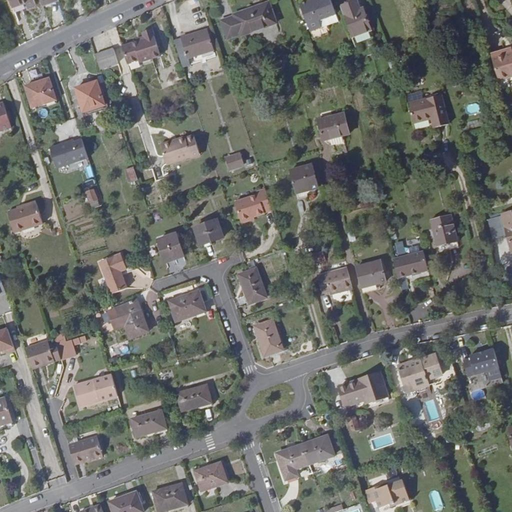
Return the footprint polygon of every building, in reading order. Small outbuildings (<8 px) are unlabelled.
[(297,0),(307,27),(319,23),(316,17),(334,11),(330,0),(297,0)] [(355,0),(352,1),(362,31),(368,29),(358,0),(355,0)] [(349,36),(362,31),(352,1),(339,5),(349,36)] [(234,19),(232,20),(237,37),(240,36),(240,38),(275,26),(268,5),(234,17),(234,19)] [(290,6),(282,8),(286,19),(293,17),(290,6)] [(237,37),(232,20),(221,24),(226,40),(237,37)] [(143,32),(152,58),(160,56),(152,30),(143,32)] [(143,40),(136,42),(121,47),(127,64),(138,61),(138,63),(152,58),(143,32),(141,33),(143,37),(143,40)] [(207,34),(198,37),(203,54),(212,51),(207,34)] [(203,54),(198,37),(175,44),(183,70),(191,68),(188,59),(203,54)] [(100,69),(117,64),(113,50),(96,55),(100,69)] [(492,70),(497,86),(511,81),(511,79),(506,58),(505,54),(489,59),(492,70)] [(102,103),(103,106),(109,104),(106,96),(104,96),(102,92),(105,91),(102,83),(100,84),(99,79),(77,87),(84,109),(88,108),(102,103)] [(511,81),(497,86),(499,96),(511,92),(511,81)] [(33,87),(40,106),(53,102),(46,82),(33,87)] [(31,109),(40,106),(33,87),(24,90),(31,109)] [(442,105),(422,111),(430,141),(450,135),(442,105)] [(430,141),(422,111),(409,114),(417,144),(430,141)] [(344,113),(318,119),(323,139),(349,133),(344,113)] [(57,138),(79,134),(76,120),(54,124),(57,138)] [(171,142),(170,140),(159,143),(166,164),(191,156),(189,149),(196,147),(192,134),(185,137),(184,136),(175,138),(176,140),(171,142)] [(57,168),(89,158),(82,139),(75,141),(74,140),(50,148),(57,168)] [(189,149),(191,156),(191,157),(199,155),(196,147),(189,149)] [(231,171),(240,168),(237,157),(228,160),(231,171)] [(134,179),(130,165),(122,168),(127,181),(134,179)] [(310,169),(288,175),(295,197),(317,190),(310,169)] [(95,191),(93,192),(89,193),(92,203),(98,201),(95,191)] [(250,220),(254,219),(263,216),(263,215),(271,213),(265,192),(258,194),(259,198),(235,205),(241,225),(251,223),(250,220)] [(17,209),(17,212),(36,205),(35,202),(17,209)] [(43,225),(36,205),(17,212),(8,215),(15,235),(43,225)] [(511,208),(501,211),(511,248),(511,247),(511,208)] [(457,246),(450,218),(430,223),(437,251),(457,246)] [(223,239),(216,221),(195,228),(201,246),(223,239)] [(182,257),(176,235),(159,241),(166,262),(182,257)] [(439,255),(458,251),(457,246),(437,251),(439,255)] [(314,252),(316,262),(326,261),(324,251),(314,252)] [(102,259),(113,292),(128,287),(123,269),(129,267),(124,252),(102,259)] [(398,266),(403,285),(430,279),(427,267),(425,260),(398,266)] [(382,261),(362,265),(367,286),(387,281),(382,261)] [(362,287),(367,286),(362,265),(357,267),(362,287)] [(352,288),(346,267),(317,274),(321,291),(329,290),(330,294),(352,288)] [(258,271),(247,275),(256,304),(269,299),(258,271)] [(250,306),(256,304),(247,275),(243,277),(247,290),(244,291),(250,306)] [(169,303),(176,322),(206,312),(200,293),(169,303)] [(140,300),(122,306),(126,326),(131,337),(149,331),(140,300)] [(108,333),(126,326),(122,306),(103,312),(108,333)] [(262,326),(271,355),(283,351),(273,322),(262,326)] [(266,357),(271,355),(262,326),(258,328),(262,339),(260,340),(266,357)] [(16,351),(9,329),(0,332),(0,352),(7,350),(8,354),(16,351)] [(66,341),(62,332),(53,335),(59,352),(61,359),(77,354),(74,344),(81,342),(79,337),(66,341)] [(54,338),(47,340),(54,361),(61,359),(59,352),(54,338)] [(47,340),(24,347),(31,368),(54,361),(47,340)] [(469,377),(500,368),(494,349),(485,352),(485,353),(480,355),(480,353),(470,356),(471,358),(464,360),(469,377)] [(401,375),(407,391),(429,384),(428,379),(443,374),(440,363),(425,368),(425,367),(401,375)] [(429,384),(431,389),(437,387),(438,389),(459,382),(455,370),(444,374),(443,374),(428,379),(429,384)] [(94,378),(73,384),(80,405),(118,394),(112,373),(94,378)] [(387,397),(380,373),(340,387),(347,407),(366,400),(366,404),(387,397)] [(431,389),(429,384),(407,391),(408,396),(431,389)] [(178,393),(182,410),(192,408),(193,410),(211,405),(206,386),(178,393)] [(431,389),(421,392),(432,428),(437,436),(450,431),(449,423),(437,387),(431,389)] [(0,425),(1,426),(13,422),(6,399),(0,400),(0,425)] [(324,403),(316,406),(319,414),(327,411),(324,403)] [(165,430),(160,410),(134,418),(138,435),(146,433),(147,435),(165,430)] [(358,414),(351,416),(357,434),(364,431),(358,414)] [(13,422),(1,426),(2,431),(14,427),(13,422)] [(389,429),(367,436),(372,450),(394,444),(389,429)] [(321,458),(322,461),(333,457),(326,436),(302,445),(308,462),(321,458)] [(96,437),(68,445),(74,465),(102,457),(96,437)] [(308,462),(302,445),(277,454),(284,475),(286,480),(286,479),(297,476),(298,475),(296,470),(295,467),(308,462)] [(295,467),(296,470),(309,465),(308,462),(295,467)] [(215,484),(216,486),(227,482),(221,463),(196,472),(201,488),(215,484)] [(398,483),(406,504),(411,502),(404,481),(398,483)] [(402,505),(406,504),(398,483),(390,486),(384,488),(383,485),(378,487),(385,508),(392,505),(392,508),(397,506),(397,504),(402,502),(402,505)] [(160,511),(169,510),(169,511),(170,511),(189,507),(183,485),(154,492),(159,511),(160,511)] [(381,509),(385,508),(378,487),(366,491),(370,504),(379,502),(381,509)] [(136,490),(124,495),(126,500),(138,495),(136,490)] [(139,511),(144,510),(138,495),(126,500),(124,495),(110,501),(114,511),(139,511)] [(82,511),(104,511),(100,502),(82,510),(82,511)]
